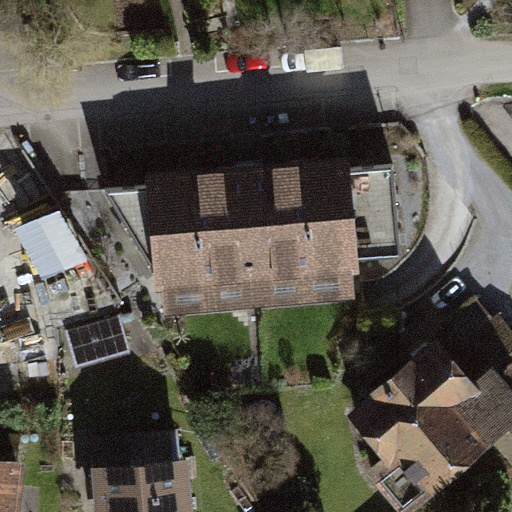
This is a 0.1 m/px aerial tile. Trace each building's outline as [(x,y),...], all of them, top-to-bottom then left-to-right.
[(158,311),(372,294),(361,163),(147,181),(158,311)] [(48,275),(88,254),(63,205),(22,226),(48,275)] [(428,502),(511,427),(511,326),(483,294),(348,413),(428,502)] [(0,511),(23,511),(28,467),(0,463),(0,511)] [(189,511),(187,463),(87,469),(89,511),(189,511)]
